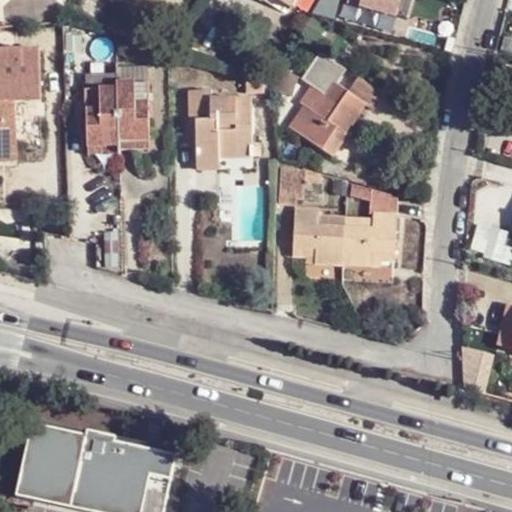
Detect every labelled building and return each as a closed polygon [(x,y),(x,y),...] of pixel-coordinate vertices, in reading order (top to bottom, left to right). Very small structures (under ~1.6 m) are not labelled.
[(210,0),(203,10),(220,22),(237,0),(210,0)] [(277,0),(265,0),(265,3),(287,15),(291,8),(277,0)] [(362,0),(361,7),(396,19),(402,0),(362,0)] [(71,33),(71,60),(84,59),(82,33),(71,33)] [(40,50),(0,51),(0,162),(19,162),(17,103),(42,102),(40,50)] [(316,89),(291,128),(333,157),(345,139),(344,138),(366,106),(337,86),(345,73),(320,56),(303,80),(316,89)] [(294,57),(276,90),(287,96),(297,77),(298,78),(307,63),(294,57)] [(89,82),(89,93),(118,90),(117,85),(116,79),(89,82)] [(118,90),(89,93),(93,147),(123,144),(123,141),(152,139),(147,83),(117,85),(118,90)] [(219,167),(219,156),(219,144),(251,143),(249,95),(215,96),(214,88),(191,90),(192,121),(197,120),(199,169),(219,167)] [(219,144),(219,156),(255,154),(254,142),(251,143),(219,144)] [(304,170),(279,169),(278,201),(304,202),(304,170)] [(398,214),(401,195),(352,181),(349,197),(371,204),(370,219),(373,219),(374,214),(398,214)] [(316,263),(344,264),(348,218),(320,216),(320,209),(295,208),(294,255),(317,256),(316,263)] [(344,264),(373,265),(373,259),(395,260),(398,214),(374,214),(373,219),(370,219),(348,218),(344,264)] [(492,225),(483,257),(500,262),(509,231),(492,225)] [(495,339),(511,344),(511,301),(507,300),(495,339)] [(88,434),(34,422),(17,493),(96,511),(163,511),(178,455),(117,440),(118,435),(89,429),(88,434)]
